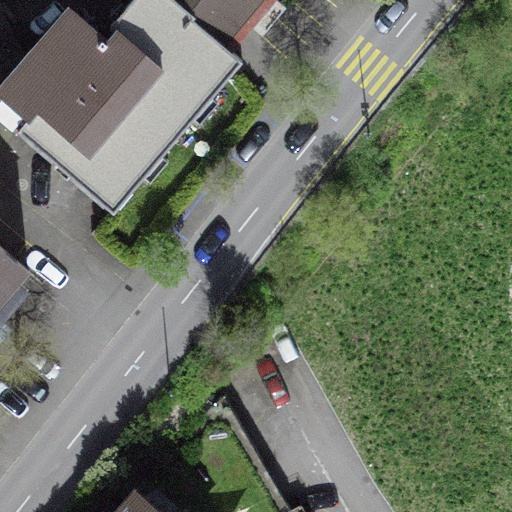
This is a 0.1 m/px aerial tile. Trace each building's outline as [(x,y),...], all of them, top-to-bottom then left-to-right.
[(176,0),(131,0),(109,24),(117,31),(108,40),(73,10),(33,56),(26,55),(22,60),(0,86),(0,110),(113,211),(242,60),(225,45),(176,0)] [(176,0),(225,45),(262,0),(176,0)] [(0,10),(0,71),(22,60),(0,10)] [(0,302),(27,270),(0,245),(0,302)] [(158,511),(136,492),(117,511),(158,511)]
